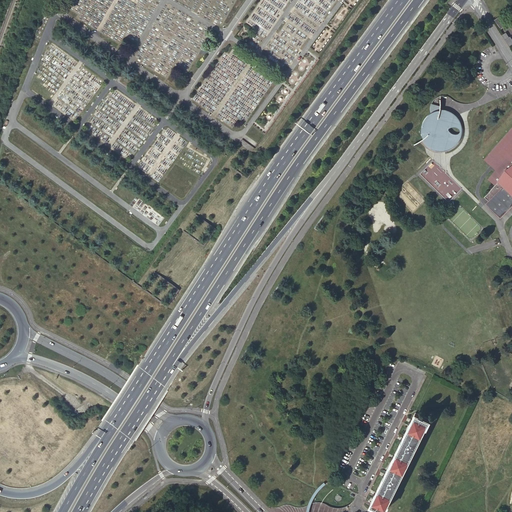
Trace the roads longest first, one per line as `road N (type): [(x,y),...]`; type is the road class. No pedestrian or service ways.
road 1 (trunk): [(401,0),(291,146),(109,425)]
road 2 (trunk): [(165,371),(305,153),(419,0)]
road 3 (tertiary): [(205,427),(209,396),(246,312),(330,177)]
road 4 (residential): [(363,487),(416,380),(404,371),(391,376),(350,479)]
road 5 (trunk): [(165,371),(330,177)]
road 6 (tertiary): [(330,177),(462,0)]
road 7 (unknown): [(367,0),(265,146),(231,135)]
road 8 (secondary): [(176,420),(23,328)]
road 9 (secondary): [(15,354),(102,388),(160,437)]
road 10 (trunk): [(78,511),(165,371)]
road 11 (trunk): [(109,425),(48,487),(0,489)]
